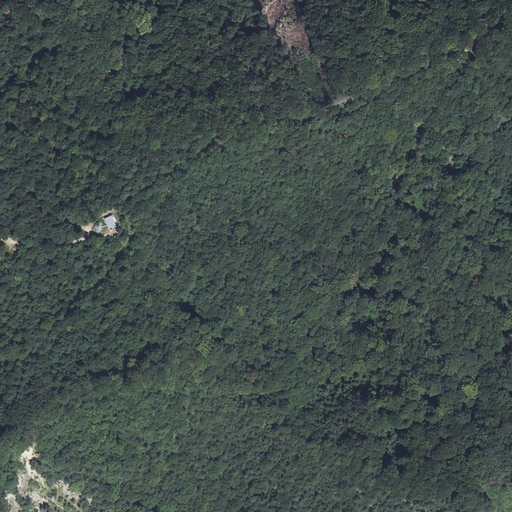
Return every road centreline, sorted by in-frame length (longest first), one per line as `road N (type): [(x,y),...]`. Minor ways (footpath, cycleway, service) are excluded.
road 1 (track): [(511,113),(385,223),(416,126),(473,43)]
road 2 (track): [(85,235),(56,210),(53,135),(26,70)]
road 3 (track): [(0,237),(67,243),(108,211)]
